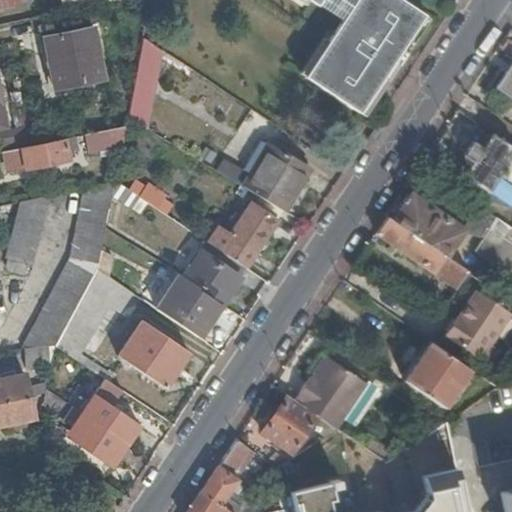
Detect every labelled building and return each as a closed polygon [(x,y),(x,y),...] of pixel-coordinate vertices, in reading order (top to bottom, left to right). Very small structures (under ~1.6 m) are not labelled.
[(31,0),(19,0),(0,4),(0,8),(32,2),(31,0)] [(60,0),(63,10),(111,0),(60,0)] [(350,0),(337,21),(334,25),(299,77),(355,114),(377,80),(370,75),(384,56),(390,60),(420,16),(395,0),(350,0)] [(302,0),(310,5),(311,3),(337,21),(350,0),(302,0)] [(420,16),(390,60),(377,80),(355,114),(361,118),(426,19),(420,16)] [(100,81),(91,28),(42,37),(51,90),(100,81)] [(141,38),(133,77),(124,118),(146,131),(161,52),(141,38)] [(166,55),(161,63),(181,77),(187,69),(166,55)] [(390,60),(384,56),(370,75),(377,80),(390,60)] [(492,92),(511,104),(511,60),(511,61),(492,92)] [(28,143),(23,121),(0,125),(0,148),(0,149),(28,143)] [(85,153),(127,144),(123,125),(81,133),(85,153)] [(478,150),(463,140),(453,156),(468,165),(459,179),(484,196),(495,179),(511,190),(511,153),(487,138),(478,150)] [(0,169),(1,173),(66,159),(62,140),(31,146),(0,152),(0,169)] [(123,150),(117,149),(115,161),(121,161),(123,150)] [(303,172),(271,151),(245,191),(278,211),(303,172)] [(221,160),(213,172),(237,186),(244,175),(221,160)] [(113,167),(104,164),(98,183),(110,181),(113,167)] [(66,258),(53,288),(22,350),(51,348),(90,271),(95,251),(101,228),(107,197),(111,181),(110,181),(98,183),(81,187),(66,258)] [(107,197),(128,211),(137,198),(133,196),(111,181),(107,197)] [(157,197),(141,185),(133,196),(137,198),(151,207),(157,197)] [(25,265),(28,266),(47,194),(21,199),(6,259),(10,261),(8,270),(23,274),(25,265)] [(407,197),(390,222),(443,257),(458,235),(457,230),(407,197)] [(217,228),(206,244),(241,267),(245,270),(276,223),(247,205),(228,235),(217,228)] [(511,232),(474,207),(465,220),(482,233),(478,240),(468,254),(511,282),(511,232)] [(440,271),(435,279),(452,291),(465,272),(443,257),(390,222),(383,217),(372,234),(392,248),(389,254),(394,258),(398,253),(429,275),(435,268),(440,271)] [(465,220),(457,230),(458,235),(478,240),(482,233),(465,220)] [(241,267),(206,244),(181,281),(216,305),(241,267)] [(108,258),(95,251),(90,271),(102,279),(108,258)] [(102,279),(90,271),(51,348),(51,349),(65,358),(68,360),(103,307),(113,312),(125,294),(102,279)] [(150,300),(198,331),(216,305),(181,281),(177,279),(167,295),(157,290),(150,300)] [(508,318),(472,295),(444,339),(486,367),(495,353),(489,349),(508,318)] [(134,355),(128,352),(121,363),(159,389),(183,354),(150,332),(134,355)] [(415,354),(404,346),(394,362),(405,368),(415,354)] [(427,347),(424,351),(404,380),(400,385),(439,411),(466,373),(427,347)] [(19,350),(22,369),(47,365),(51,349),(51,348),(22,350),(19,350)] [(65,358),(51,349),(47,365),(44,377),(43,383),(43,385),(51,373),(54,374),(65,358)] [(314,379),(310,376),(291,403),(313,418),(332,430),(333,431),(364,387),(326,361),(314,379)] [(0,402),(24,397),(22,388),(20,375),(11,376),(10,371),(0,373),(0,402)] [(71,383),(59,401),(63,404),(67,407),(123,444),(135,426),(107,407),(117,392),(100,381),(86,402),(75,395),(78,389),(71,383)] [(43,383),(22,388),(24,397),(41,393),(42,390),(43,385),(43,383)] [(42,390),(41,393),(37,406),(54,416),(63,404),(59,401),(42,390)] [(24,397),(0,402),(0,426),(11,424),(13,429),(23,427),(22,421),(30,418),(29,414),(36,413),(37,406),(41,393),(24,397)] [(258,434),(289,454),(313,418),(291,403),(283,397),(258,434)] [(65,432),(111,462),(123,444),(67,407),(60,420),(68,426),(65,432)] [(511,408),(466,418),(478,469),(511,461),(511,408)] [(244,448),(233,441),(219,462),(230,468),(244,448)] [(219,462),(215,468),(225,475),(230,468),(219,462)] [(338,479),(289,491),(292,506),(293,511),(464,511),(453,465),(419,474),(425,498),(405,504),(370,511),(332,511),(330,500),(336,498),(339,487),(338,479)] [(225,475),(215,468),(196,494),(218,508),(228,494),(235,497),(237,496),(247,489),(225,475)] [(511,511),(511,491),(501,494),(504,511),(511,511)] [(218,508),(196,494),(184,511),(235,511),(239,507),(238,506),(242,500),(237,496),(235,497),(228,494),(218,508)]
